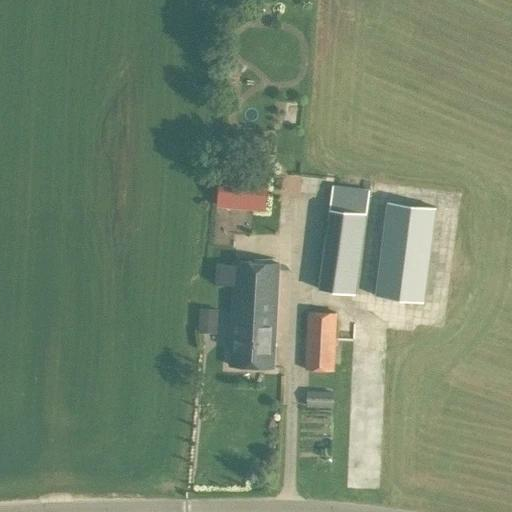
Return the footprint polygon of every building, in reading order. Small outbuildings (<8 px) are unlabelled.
[(284,178),(235,173),(231,209),(280,213),(284,178)] [(370,190),(333,186),(329,210),(318,290),(356,295),(368,214),(367,214),(370,190)] [(375,295),(424,301),(436,206),(387,200),(375,295)] [(235,264),(234,286),(230,365),(273,367),(278,264),(235,262),(235,264)] [(216,285),(234,286),(235,264),(217,263),(216,285)] [(217,309),(201,308),(200,327),(216,328),(217,309)] [(336,313),(308,312),(305,368),(334,370),(336,313)] [(332,392),(308,391),(308,406),(332,407),(332,392)]
